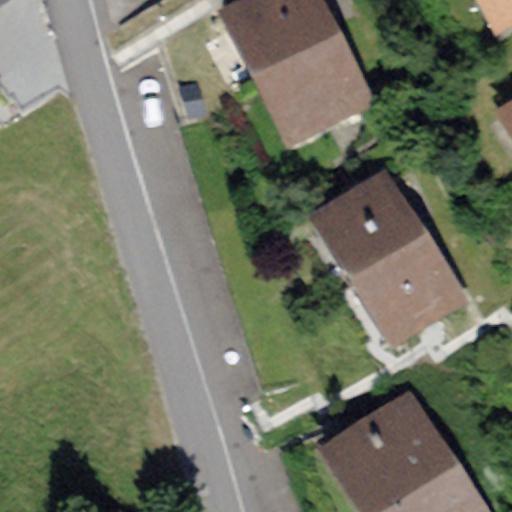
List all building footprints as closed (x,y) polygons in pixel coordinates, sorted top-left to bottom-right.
[(269,78),(330,46),(306,0),(231,0),(229,2),(269,78)] [(511,17),(511,0),(494,0),(506,21),(511,17)] [(330,46),(269,78),(297,133),(359,101),(330,46)] [(235,103),(183,119),(192,149),(244,133),(235,103)] [(244,133),(192,149),(201,178),(253,162),(244,133)] [(253,162),(201,178),(210,207),(262,191),(253,162)] [(262,191),(210,207),(219,237),(271,220),(262,191)] [(331,226),(366,281),(420,246),(385,191),(331,226)] [(271,220),(219,237),(228,266),(280,250),(271,220)] [(454,300),(420,246),(366,281),(400,334),(454,300)] [(280,250),(228,266),(237,295),(289,279),(280,250)] [(289,279),(237,295),(246,324),(298,308),(289,279)] [(298,308),(246,324),(256,353),(307,337),(298,308)] [(307,337),(256,353),(265,383),(316,367),(307,337)] [(316,367),(265,383),(274,412),(326,396),(316,367)] [(463,511),(407,425),(347,464),(378,511),(463,511)]
